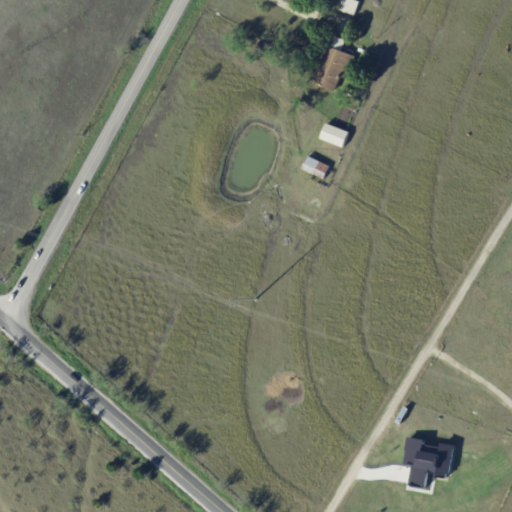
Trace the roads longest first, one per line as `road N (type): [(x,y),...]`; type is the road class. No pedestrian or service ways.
road 1 (residential): [(181,0),(9,325)]
road 2 (tertiary): [(0,317),(222,511)]
